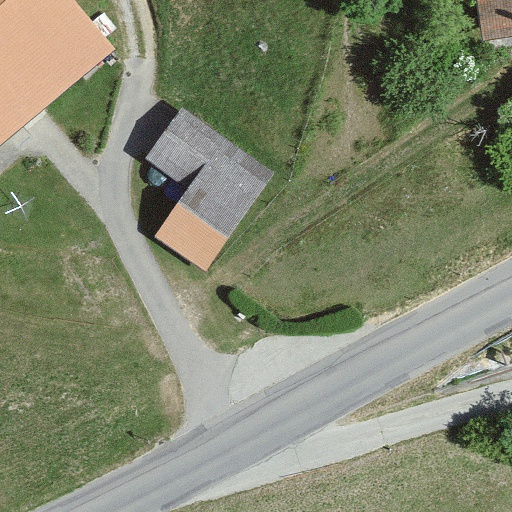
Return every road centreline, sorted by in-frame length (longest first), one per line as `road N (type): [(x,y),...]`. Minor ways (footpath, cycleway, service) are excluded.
road 1 (track): [(231,442),(127,239),(118,200),(141,65),(133,0)]
road 2 (tertiary): [(102,511),(511,289)]
